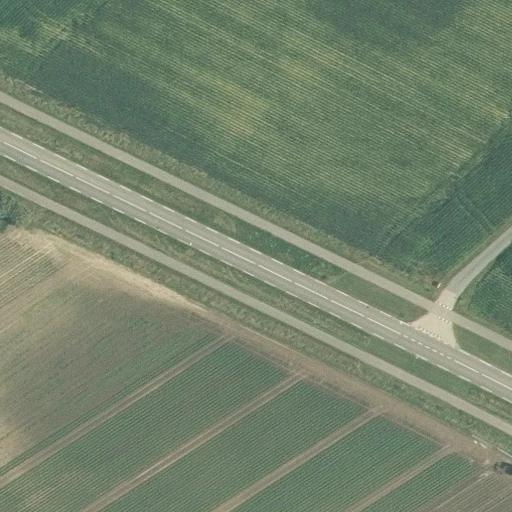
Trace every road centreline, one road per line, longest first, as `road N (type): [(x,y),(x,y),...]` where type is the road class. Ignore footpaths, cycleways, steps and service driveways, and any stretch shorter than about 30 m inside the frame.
road 1 (secondary): [(424,345),(0,139)]
road 2 (unclassified): [(424,345),(439,310),(511,235)]
